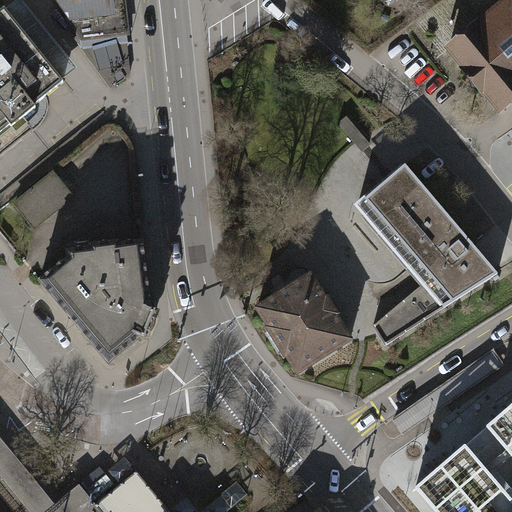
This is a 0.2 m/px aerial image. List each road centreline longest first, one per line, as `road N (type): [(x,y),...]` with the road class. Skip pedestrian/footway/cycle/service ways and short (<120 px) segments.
road 1 (secondary): [(160,0),(190,287),(223,360)]
road 2 (residential): [(511,225),(427,123),(285,0)]
road 3 (residential): [(0,302),(67,390),(122,414),(154,407),(223,360)]
road 4 (tertiary): [(511,322),(309,465)]
road 5 (secondary): [(223,360),(309,465)]
